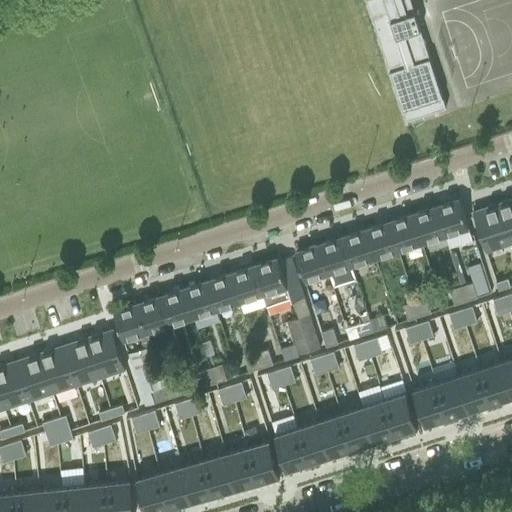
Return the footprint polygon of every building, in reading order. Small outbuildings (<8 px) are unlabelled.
[(446,107),(411,0),(366,0),(406,120),(446,107)] [(459,198),(435,206),(445,234),(468,226),(464,214),(460,200),(459,198)] [(511,198),(497,203),(510,243),(511,242),(511,198)] [(497,203),(473,211),(486,251),(510,243),(497,203)] [(435,206),(412,214),(421,242),(445,234),(435,206)] [(412,214),(389,221),(398,249),(421,242),(412,214)] [(389,221),(366,229),(375,257),(398,249),(389,221)] [(366,229),(343,236),(352,264),(375,257),(366,229)] [(343,236),(319,244),(329,272),(333,287),(357,279),(352,264),(343,236)] [(319,244),(296,252),(302,271),(305,280),(329,272),(319,244)] [(278,258),(254,265),(263,293),(270,313),(290,306),(287,297),(290,296),(292,301),(305,297),(291,255),(278,259),(278,258)] [(480,263),(468,267),(473,282),(477,295),(489,291),(480,263)] [(254,265),(231,273),(240,301),(263,293),(254,265)] [(231,273),(208,280),(217,308),(240,301),(231,273)] [(508,277),(496,282),(498,289),(498,290),(506,287),(510,286),(508,277)] [(208,280),(184,288),(185,289),(194,316),(197,327),(220,319),(217,308),(210,289),(208,280)] [(473,282),(461,285),(466,300),(477,297),(477,296),(477,295),(473,282)] [(461,285),(450,289),(455,303),(455,304),(466,300),(461,285)] [(184,288),(161,296),(170,323),(193,316),(184,288)] [(504,294),(493,298),(498,314),(510,310),(504,294)] [(161,296),(138,303),(147,331),(170,323),(161,296)] [(426,297),(415,301),(420,315),(431,312),(431,311),(426,297)] [(415,301),(404,304),(408,318),(409,319),(420,315),(415,301)] [(147,331),(138,303),(114,311),(123,339),(147,331)] [(472,305),(460,309),(466,325),(477,321),(472,305)] [(460,309),(449,313),(454,328),(466,325),(460,309)] [(383,315),(370,319),(373,331),(387,326),(383,315)] [(370,319),(355,324),(359,335),(373,331),(370,319)] [(429,319),(417,323),(422,339),(434,335),(429,319)] [(417,323),(405,327),(410,343),(422,339),(417,323)] [(333,327),(322,331),(326,345),(326,346),(338,342),(337,341),(333,327)] [(113,329),(88,337),(101,376),(126,368),(113,329)] [(377,336),(365,340),(371,356),(382,352),(377,336)] [(88,337),(64,345),(77,384),(101,376),(88,337)] [(365,340),(354,344),(359,359),(371,356),(365,340)] [(64,345),(40,352),(53,392),(77,384),(64,345)] [(294,345),(281,350),(284,360),(297,355),(294,345)] [(128,354),(145,405),(155,402),(151,391),(165,386),(164,383),(151,346),(128,354)] [(268,348),(257,352),(262,367),(273,363),(272,362),(268,348)] [(334,350),(322,354),(327,370),(339,366),(334,350)] [(40,352),(16,360),(29,400),(53,392),(40,352)] [(257,352),(245,356),(250,370),(250,371),(262,367),(257,352)] [(322,354),(310,358),(315,374),(327,370),(322,354)] [(511,355),(501,359),(511,391),(511,355)] [(511,391),(501,359),(480,366),(491,401),(511,394),(511,391)] [(16,360),(0,365),(0,394),(4,408),(29,400),(16,360)] [(221,363),(210,367),(215,382),(226,378),(226,377),(221,363)] [(290,364),(279,368),(284,384),(296,380),(290,364)] [(480,366),(458,373),(469,408),(491,401),(480,366)] [(210,367),(198,371),(203,385),(203,386),(215,382),(210,367)] [(279,368),(267,372),(272,388),(284,384),(279,368)] [(458,373),(436,380),(448,415),(469,408),(458,373)] [(176,378),(164,383),(165,386),(169,397),(181,393),(181,392),(176,378)] [(241,380),(230,384),(235,400),(247,396),(241,380)] [(436,380),(414,387),(425,423),(448,415),(436,380)] [(230,384),(218,388),(223,404),(235,400),(230,384)] [(165,386),(151,391),(155,402),(169,397),(165,386)] [(407,390),(385,397),(396,432),(418,425),(407,390)] [(198,395),(186,399),(192,414),(203,410),(198,395)] [(385,397),(363,404),(374,439),(396,432),(385,397)] [(186,399),(175,402),(180,418),(192,414),(186,399)] [(122,404),(111,408),(113,416),(125,412),(122,404)] [(363,404),(341,411),(352,447),(374,439),(363,404)] [(111,408),(99,411),(102,420),(113,416),(111,408)] [(155,409),(143,413),(148,429),(160,425),(155,409)] [(341,411),(319,418),(330,454),(352,447),(341,411)] [(143,413),(131,417),(136,432),(148,429),(143,413)] [(65,414),(54,418),(57,426),(68,422),(65,414)] [(54,418),(42,422),(43,425),(45,430),(57,426),(54,418)] [(319,418),(297,426),(308,461),(330,454),(319,418)] [(23,422),(11,426),(13,434),(25,431),(23,422)] [(68,422),(57,426),(62,442),(74,438),(73,436),(71,430),(68,422)] [(111,423),(99,427),(104,443),(116,439),(111,423)] [(11,426),(0,429),(0,432),(2,438),(13,434),(11,426)] [(57,426),(45,430),(45,431),(46,432),(50,446),(62,442),(57,426)] [(297,426),(275,433),(286,468),(308,461),(297,426)] [(99,427),(88,431),(93,447),(104,443),(99,427)] [(270,438),(248,445),(258,480),(280,474),(270,438)] [(21,439),(9,442),(15,458),(26,454),(21,439)] [(9,442),(0,445),(0,453),(3,462),(15,458),(9,442)] [(248,445),(226,451),(236,487),(258,480),(248,445)] [(226,451),(203,457),(214,493),(236,487),(226,451)] [(203,457),(181,464),(191,499),(214,493),(203,457)] [(181,464),(159,470),(169,506),(191,499),(181,464)] [(159,470),(137,476),(146,511),(147,511),(169,506),(159,470)] [(134,511),(131,478),(107,480),(110,511),(134,511)] [(110,511),(107,480),(85,482),(87,511),(110,511)] [(87,511),(85,482),(62,485),(64,511),(87,511)] [(64,511),(62,485),(39,487),(41,511),(64,511)] [(41,511),(39,487),(17,490),(19,511),(41,511)] [(19,511),(17,490),(0,491),(0,511),(19,511)]
